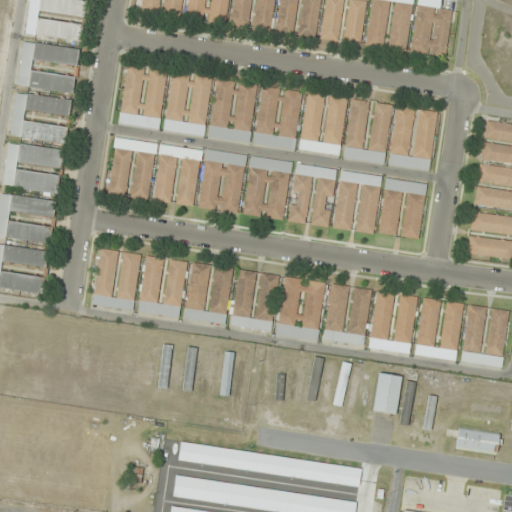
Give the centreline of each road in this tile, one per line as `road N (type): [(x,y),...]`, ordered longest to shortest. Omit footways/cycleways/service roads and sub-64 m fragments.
road 1 (residential): [(511,282),(83,214)]
road 2 (residential): [(460,86),(107,35)]
road 3 (residential): [(114,0),(69,307)]
road 4 (residential): [(511,475),(269,437)]
road 5 (residential): [(433,271),(460,86)]
